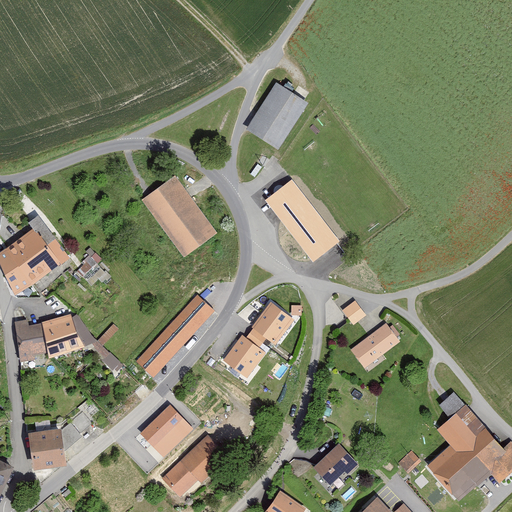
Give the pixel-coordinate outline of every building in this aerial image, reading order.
[(313,101),(284,84),(256,131),(285,148),(313,101)] [(222,238),(174,177),(144,201),(192,261),(222,238)] [(340,241),(292,180),(265,200),(313,262),(340,241)] [(32,229),(0,252),(0,264),(15,296),(62,264),(32,229)] [(214,312),(198,297),(139,363),(155,377),(214,312)] [(355,300),(342,311),(355,326),(368,315),(355,300)] [(295,320),(271,303),(254,327),(255,328),(268,338),(277,344),(295,320)] [(303,307),(291,307),(292,317),(303,316),(303,307)] [(79,314),(21,323),(27,364),(86,355),(79,314)] [(400,343),(386,324),(350,349),(364,368),(400,343)] [(260,349),(268,338),(255,328),(247,339),(260,349)] [(247,379),(266,353),(260,349),(247,339),(243,336),(224,362),(247,379)] [(511,442),(503,450),(452,393),(438,406),(451,421),(438,432),(451,447),(428,468),(458,502),(490,474),(500,485),(511,474),(511,442)] [(193,429),(170,406),(140,435),(164,458),(193,429)] [(65,422),(65,442),(77,442),(77,422),(65,422)] [(61,429),(29,433),(34,470),(66,466),(61,429)] [(225,454),(207,435),(162,478),(180,497),(225,454)] [(363,465),(343,444),(316,471),(336,491),(363,465)] [(398,462),(408,473),(422,461),(412,450),(398,462)] [(0,489),(10,460),(0,456),(0,489)] [(303,511),(306,508),(283,496),(273,511),(303,511)] [(388,511),(377,500),(363,511),(388,511)]
